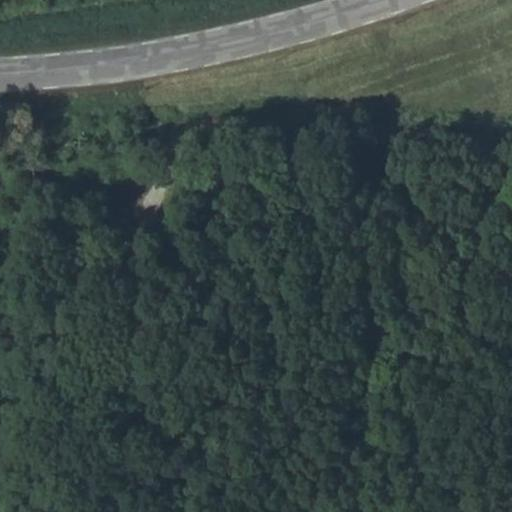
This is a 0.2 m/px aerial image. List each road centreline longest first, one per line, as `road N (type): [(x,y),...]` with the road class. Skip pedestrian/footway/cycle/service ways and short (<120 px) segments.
road 1 (tertiary): [(384,0),(285,31),(129,62),(0,75)]
road 2 (track): [(511,148),(141,130)]
